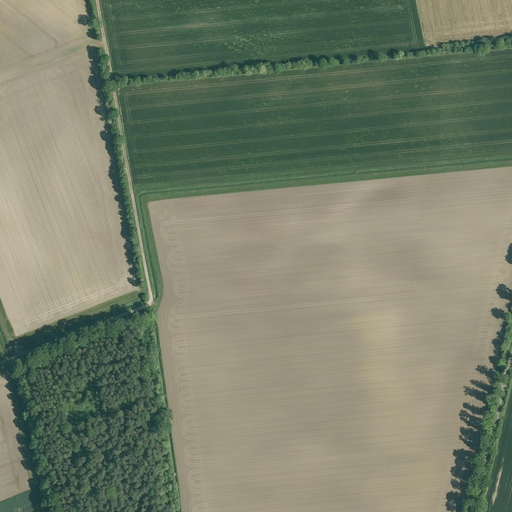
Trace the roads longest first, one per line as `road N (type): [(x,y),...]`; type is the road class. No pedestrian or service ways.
road 1 (track): [(0,362),(150,299),(97,0)]
road 2 (unclassified): [(511,355),(474,511)]
